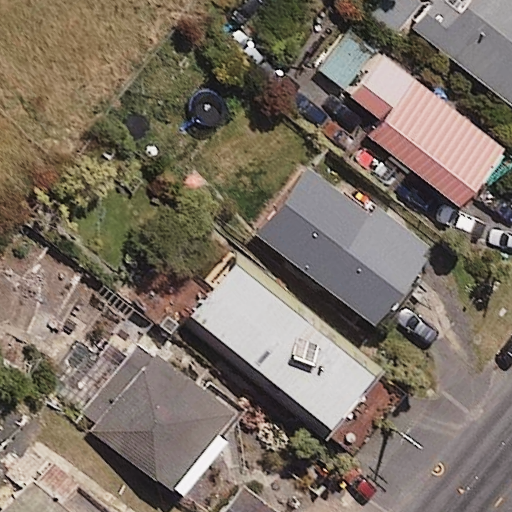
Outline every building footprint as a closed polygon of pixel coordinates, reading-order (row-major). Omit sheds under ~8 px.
[(390,38),(418,9),(409,0),(376,0),(364,12),(390,38)] [(508,109),(511,103),(511,0),(427,0),(406,28),(508,109)] [(452,208),(497,152),(378,57),(346,97),(374,119),(361,136),(452,208)] [(369,207),(362,216),(304,170),(252,235),(366,326),(425,251),(369,207)] [(309,440),(371,368),(237,252),(175,324),(309,440)] [(218,444),(207,435),(225,413),(147,351),(84,430),(173,501),(218,444)] [(34,449),(5,482),(19,495),(3,511),(103,511),(89,498),(73,484),(63,476),(34,449)] [(270,511),(256,502),(249,511),(270,511)]
